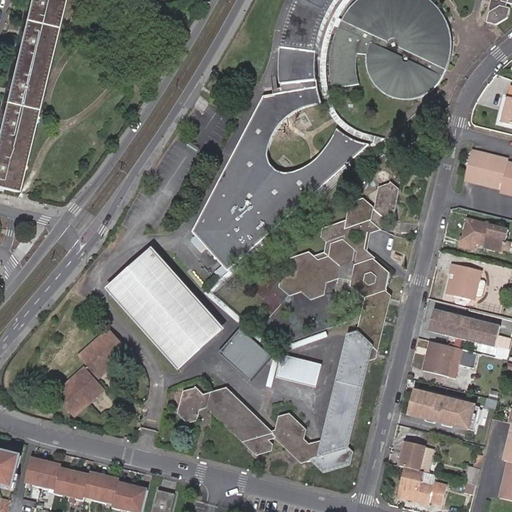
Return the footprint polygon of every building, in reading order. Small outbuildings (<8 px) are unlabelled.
[(61,0),(32,0),(0,139),(0,191),(15,196),(61,0)] [(289,0),(289,1),(322,16),(323,13),(325,11),(303,0),(289,0)] [(303,0),(325,11),(331,0),(303,0)] [(336,0),(330,9),(322,26),(315,63),(316,78),(324,105),(332,119),(341,127),(370,139),(329,175),(334,179),(382,136),(352,127),(340,118),(330,104),(324,88),(321,64),(323,44),(329,22),(341,2),(342,0),(336,0)] [(353,50),(362,51),(362,57),(368,76),(378,87),(391,94),(409,94),(423,89),(437,76),(444,58),(446,41),(443,22),(438,12),(428,0),(427,0),(351,0),(349,2),(338,16),(330,37),(326,60),(329,84),(355,80),(352,67),(353,50)] [(491,20),(495,0),(486,0),(482,18),(491,20)] [(511,0),(495,0),(491,20),(492,20),(503,13),(506,0),(511,0)] [(259,94),(189,228),(224,268),(365,142),(348,136),(334,126),(323,146),(307,161),(304,163),(293,168),(281,169),(272,166),(265,152),(267,136),(269,132),(274,123),(286,114),(317,101),(312,64),(317,31),(322,16),(289,1),(282,22),(276,48),(276,90),(259,94)] [(478,164),(482,149),(474,147),(470,162),(478,164)] [(485,166),(489,151),(482,149),(478,164),(485,166)] [(493,167),(496,153),(489,151),(485,166),(493,167)] [(499,169),(503,155),(496,153),(493,167),(499,169)] [(507,171),(510,159),(511,157),(503,155),(499,169),(507,171)] [(474,178),(478,164),(470,162),(467,176),(474,178)] [(482,180),(485,166),(478,164),(474,178),(482,180)] [(489,182),(493,167),(485,166),(482,180),(489,182)] [(496,184),(499,169),(493,167),(489,182),(496,184)] [(503,186),(506,175),(507,171),(499,169),(496,184),(503,186)] [(329,175),(213,280),(217,283),(334,179),(329,175)] [(510,190),(511,182),(511,176),(506,175),(503,186),(503,188),(510,190)] [(370,232),(375,230),(377,219),(387,216),(393,191),(387,184),(376,189),(371,211),(360,200),(348,204),(347,221),(323,230),(322,240),(327,246),(325,257),(312,258),(308,253),(291,258),(293,269),(279,274),(279,288),(289,297),(302,292),(312,301),(324,295),(327,284),(338,280),(341,267),(353,263),(356,266),(351,288),(365,300),(359,331),(349,334),(325,442),(311,446),(302,438),(306,427),(289,412),(283,413),(280,427),(272,429),(228,388),(204,397),(196,389),(184,394),(179,419),(186,429),(198,424),(201,413),(209,409),(258,454),(273,451),(275,446),(268,437),(277,434),(304,459),(313,457),(326,471),(352,464),(355,452),(349,447),(370,359),(376,357),(392,297),(386,292),(391,275),(375,262),(376,259),(371,247),(367,243),(370,232)] [(509,244),(511,237),(511,233),(511,225),(473,216),(468,235),(466,235),(464,242),(481,246),(482,239),(490,241),(491,239),(509,244)] [(511,237),(509,244),(491,239),(490,241),(490,243),(509,247),(509,246),(511,246),(511,237)] [(152,249),(106,289),(180,372),(226,331),(152,249)] [(458,278),(455,292),(479,298),(480,294),(486,269),(457,262),(455,270),(459,271),(458,278)] [(490,278),(484,277),(480,294),(486,295),(489,293),(492,281),(490,278)] [(202,289),(218,304),(222,300),(210,289),(217,283),(213,280),(202,289)] [(222,300),(218,304),(244,328),(275,356),(267,386),(272,387),(279,355),(327,337),(325,333),(275,351),(222,300)] [(438,333),(436,339),(460,345),(471,347),(485,350),(486,351),(488,343),(476,340),(480,320),(440,310),(435,332),(438,333)] [(105,361),(121,346),(106,328),(77,354),(96,375),(108,365),(105,361)] [(272,358),(241,330),(219,353),(250,382),(272,358)] [(460,345),(436,339),(434,347),(440,349),(439,354),(433,352),(429,369),(453,375),(457,361),(466,363),(481,367),(485,350),(471,347),(460,345)] [(125,349),(121,346),(105,361),(108,365),(125,349)] [(323,366),(282,356),(277,378),(317,388),(323,366)] [(457,361),(454,375),(463,377),(466,363),(457,361)] [(85,397),(88,400),(102,388),(82,367),(53,394),(69,412),(85,397)] [(462,414),(469,416),(472,402),(425,391),(420,411),(438,416),(461,420),(462,414)] [(72,415),(88,400),(85,397),(69,412),(72,415)] [(438,416),(420,411),(419,417),(436,422),(438,416)] [(412,442),(407,466),(426,470),(432,447),(412,442)] [(0,485),(13,489),(21,457),(0,452),(0,485)] [(62,467),(33,459),(27,483),(34,484),(34,486),(49,490),(49,488),(56,490),(56,492),(55,494),(62,496),(63,494),(78,497),(77,500),(84,501),(85,499),(85,497),(93,499),(92,501),(106,504),(107,502),(114,504),(114,506),(121,508),(122,506),(136,509),(136,511),(137,511),(143,511),(144,511),(149,490),(119,483),(120,481),(91,473),(91,476),(61,469),(62,467)] [(412,467),(410,477),(406,497),(436,505),(436,500),(449,503),(453,484),(440,481),(440,483),(428,481),(431,471),(412,467)] [(477,487),(480,475),(471,473),(469,485),(477,487)] [(169,511),(174,494),(159,490),(153,511),(169,511)] [(0,511),(7,511),(9,503),(2,502),(0,509),(0,511)]
